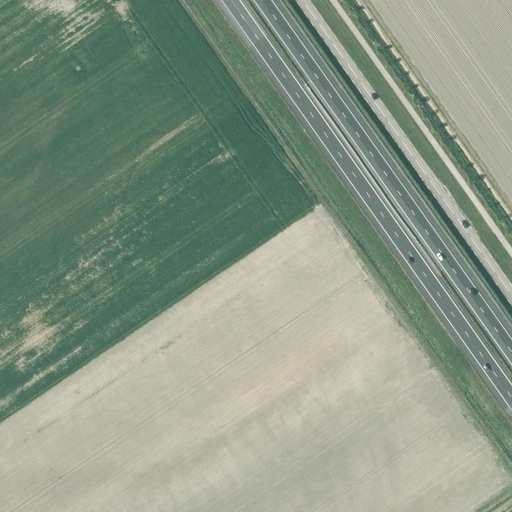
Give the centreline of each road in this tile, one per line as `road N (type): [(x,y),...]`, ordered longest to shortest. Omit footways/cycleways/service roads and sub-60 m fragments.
road 1 (motorway): [(230,0),(511,398)]
road 2 (motorway): [(511,353),(262,0)]
road 3 (tertiary): [(511,296),(301,0)]
